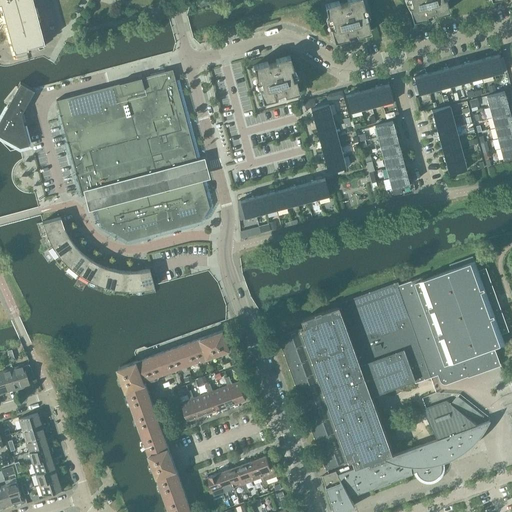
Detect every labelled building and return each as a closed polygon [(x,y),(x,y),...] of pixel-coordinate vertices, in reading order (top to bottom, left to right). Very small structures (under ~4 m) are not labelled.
[(0,0),(0,16),(5,20),(15,58),(27,55),(25,49),(27,48),(27,49),(46,44),(43,32),(40,33),(38,24),(39,24),(32,0),(0,0)] [(331,28),(334,40),(348,37),(347,34),(355,32),(356,35),(370,31),(367,18),(364,19),(361,8),(364,8),(362,0),(346,0),(347,2),(339,4),(339,1),(325,5),(328,17),(331,17),(334,27),(331,28)] [(409,7),(412,20),(427,16),(426,13),(434,11),(435,14),(449,10),(446,0),(410,0),(412,6),(409,7)] [(498,54),(487,57),(492,75),(503,72),(498,54)] [(259,88),(263,101),(277,97),(276,94),(284,92),(285,95),(299,91),(296,78),(293,79),(290,69),(293,68),(289,55),(275,59),(276,62),(268,64),(267,61),(253,65),(256,78),(259,77),(262,87),(259,88)] [(487,57),(477,59),(482,77),(492,75),(487,57)] [(477,59),(467,62),(471,80),(482,77),(477,59)] [(467,62),(456,65),(461,83),(471,80),(467,62)] [(456,65),(445,68),(450,86),(461,83),(456,65)] [(445,68),(435,71),(440,88),(450,86),(445,68)] [(172,69),(56,100),(76,173),(82,195),(198,164),(172,69)] [(435,71),(425,73),(429,91),(440,88),(435,71)] [(429,91),(425,73),(414,76),(418,94),(429,91)] [(34,90),(20,82),(0,117),(0,135),(19,146),(20,147),(29,144),(21,114),(34,90)] [(388,83),(377,86),(382,104),(393,101),(388,83)] [(377,86),(367,89),(371,107),(382,104),(377,86)] [(367,89),(356,92),(361,109),(371,107),(367,89)] [(486,95),(489,106),(507,102),(504,91),(486,95)] [(361,109),(356,92),(345,94),(350,112),(361,109)] [(303,100),(305,107),(315,104),(313,98),(303,100)] [(489,106),(492,117),(510,112),(507,102),(489,106)] [(311,108),(314,119),(331,115),(328,104),(311,108)] [(431,110),(434,121),(452,116),(449,105),(431,110)] [(492,117),(495,127),(511,122),(511,120),(510,112),(492,117)] [(314,119),(316,130),(334,125),(331,115),(314,119)] [(434,121),(437,132),(455,127),(452,116),(434,121)] [(375,125),(378,136),(395,131),(392,120),(375,125)] [(511,122),(495,127),(497,138),(511,133),(511,122)] [(316,130),(319,140),(337,136),(334,125),(316,130)] [(437,132),(440,142),(458,137),(455,127),(437,132)] [(378,136),(380,147),(398,142),(395,131),(378,136)] [(511,133),(497,138),(500,148),(511,145),(511,133)] [(319,140),(322,151),(340,146),(337,136),(319,140)] [(440,142),(443,152),(461,148),(458,137),(440,142)] [(380,147),(383,157),(401,152),(398,142),(380,147)] [(511,145),(500,148),(503,159),(511,156),(511,145)] [(322,151),(325,161),(342,156),(340,146),(322,151)] [(443,152),(446,163),(463,158),(461,148),(443,152)] [(383,157),(386,168),(404,163),(401,152),(383,157)] [(342,156),(325,161),(328,172),(337,170),(338,174),(344,172),(343,168),(345,167),(342,156)] [(463,158),(446,163),(448,174),(466,169),(463,158)] [(386,168),(389,178),(407,173),(404,163),(386,168)] [(407,173),(389,178),(392,189),(409,184),(407,173)] [(201,220),(209,207),(200,174),(95,202),(101,224),(127,240),(201,220)] [(324,178),(313,180),(318,198),(329,195),(328,189),(332,188),(330,182),(326,183),(324,178)] [(313,180),(303,183),(308,201),(318,198),(313,180)] [(303,183),(293,186),(297,204),(308,201),(303,183)] [(293,186),(282,189),(287,207),(297,204),(293,186)] [(282,189),(272,192),(276,209),(287,207),(282,189)] [(272,192),(261,194),(266,212),(276,209),(272,192)] [(261,194),(251,197),(256,215),(266,212),(261,194)] [(240,200),(245,218),(256,215),(251,197),(240,200)] [(61,217),(43,222),(47,234),(64,227),(61,217)] [(69,236),(64,227),(47,234),(53,246),(69,236)] [(75,245),(69,236),(53,246),(61,257),(75,245)] [(82,252),(75,245),(61,257),(70,266),(82,252)] [(90,259),(82,252),(70,266),(80,274),(90,259)] [(99,264),(90,259),(80,274),(91,281),(99,264)] [(399,284),(398,285),(429,371),(436,368),(438,374),(440,380),(441,382),(443,383),(446,384),(448,383),(500,364),(494,347),(505,343),(502,334),(509,331),(486,267),(479,270),(475,260),(430,277),(429,274),(399,285),(399,284)] [(109,268),(99,264),(91,281),(103,286),(109,268)] [(119,270),(109,268),(103,286),(116,289),(119,270)] [(150,269),(139,271),(142,289),(155,287),(150,269)] [(129,271),(119,270),(116,289),(129,290),(129,271)] [(139,271),(129,271),(129,290),(142,289),(139,271)] [(357,467),(338,474),(350,497),(375,488),(375,489),(374,489),(375,489),(391,483),(390,482),(413,474),(413,473),(417,471),(420,476),(424,479),(429,480),(434,479),(439,476),(441,472),(442,466),(441,461),(448,458),(453,457),(465,450),(475,441),(483,431),(490,419),(477,424),(447,400),(446,401),(447,401),(423,409),(422,409),(438,438),(433,440),(393,454),(372,395),(416,379),(415,376),(424,372),(429,371),(398,285),(397,285),(397,284),(339,305),(339,306),(317,314),(303,319),(306,326),(279,336),(327,469),(354,460),(357,467)] [(230,348),(225,333),(224,330),(223,330),(202,337),(209,356),(230,349),(230,348)] [(209,356),(202,337),(180,345),(187,364),(209,356)] [(187,364),(180,345),(159,353),(166,372),(187,364)] [(166,372),(159,353),(144,358),(138,361),(144,379),(152,377),(166,372)] [(144,379),(138,361),(119,367),(119,368),(127,389),(146,383),(144,379)] [(23,364),(12,368),(18,389),(24,387),(23,385),(29,383),(27,377),(33,376),(31,368),(29,364),(24,366),(23,364)] [(12,368),(1,371),(7,390),(12,388),(13,391),(18,389),(12,368)] [(220,388),(227,406),(236,402),(230,385),(232,384),(231,380),(226,382),(228,385),(220,388)] [(230,385),(236,402),(246,399),(240,381),(232,384),(230,385)] [(146,383),(127,389),(134,411),(153,404),(146,383)] [(208,392),(201,395),(207,413),(217,409),(211,392),(213,391),(211,387),(207,388),(208,392)] [(211,392),(217,409),(227,406),(220,388),(213,391),(211,392)] [(188,395),(188,394),(180,397),(182,402),(181,402),(188,420),(198,416),(191,398),(194,398),(192,394),(188,395)] [(201,395),(194,398),(191,398),(198,416),(207,413),(201,395)] [(153,404),(134,411),(142,432),(161,425),(153,404)] [(18,419),(22,430),(43,423),(41,416),(39,417),(37,413),(18,419)] [(22,430),(25,441),(44,435),(43,431),(45,431),(43,423),(22,430)] [(161,425),(142,432),(150,455),(169,448),(161,425)] [(25,441),(29,452),(50,445),(47,438),(45,438),(44,435),(25,441)] [(29,452),(32,463),(51,457),(50,453),(52,452),(50,445),(29,452)] [(169,448),(150,455),(152,461),(155,470),(157,475),(176,468),(174,463),(171,455),(169,448)] [(269,461),(267,455),(257,459),(263,477),(261,478),(264,485),(268,484),(267,480),(277,476),(272,460),(269,461)] [(32,463),(35,473),(56,467),(54,460),(52,460),(51,457),(32,463)] [(257,459),(247,462),(253,480),(261,478),(263,477),(257,459)] [(247,462),(237,466),(244,484),(242,484),(243,488),(247,487),(246,483),(253,480),(247,462)] [(237,466),(228,469),(234,487),(242,484),(244,484),(237,466)] [(35,473),(39,484),(58,478),(57,475),(59,474),(56,467),(35,473)] [(163,492),(165,497),(184,490),(183,485),(176,468),(157,475),(163,492)] [(228,469),(218,473),(225,491),(222,491),(224,495),(228,494),(227,490),(234,487),(228,469)] [(341,511),(355,505),(350,497),(338,474),(336,470),(322,475),(335,511),(341,511)] [(224,496),(224,495),(222,491),(225,491),(218,473),(208,476),(216,499),(224,496)] [(6,484),(11,503),(15,501),(16,503),(22,502),(15,477),(5,480),(6,484)] [(58,478),(39,484),(42,496),(63,489),(61,481),(59,482),(58,478)] [(6,484),(0,485),(0,500),(2,508),(8,506),(7,504),(11,503),(6,484)] [(165,497),(170,511),(191,511),(192,511),(184,490),(165,497)]
